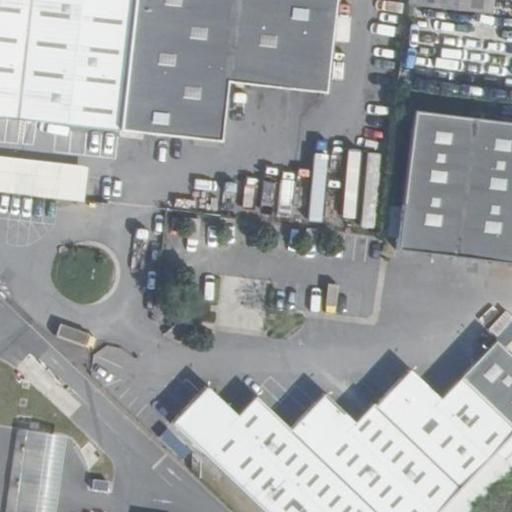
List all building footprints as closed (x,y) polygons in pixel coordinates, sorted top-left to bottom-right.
[(0,0),(0,116),(124,130),(136,0),(0,0)] [(136,0),(124,130),(219,140),(226,78),(324,88),(333,0),(136,0)] [(407,0),(407,5),(491,15),(492,0),(407,0)] [(511,121),(405,110),(391,248),(511,260),(511,121)] [(165,426),(256,511),(433,511),(511,429),(511,362),(490,342),(434,399),(403,371),(369,407),(367,405),(349,424),(318,395),(285,431),(249,397),(231,417),(200,389),(165,426)] [(49,511),(60,434),(20,428),(8,511),(49,511)] [(511,429),(433,511),(464,511),(511,463),(511,429)] [(107,492),(108,482),(93,480),(91,490),(107,492)]
